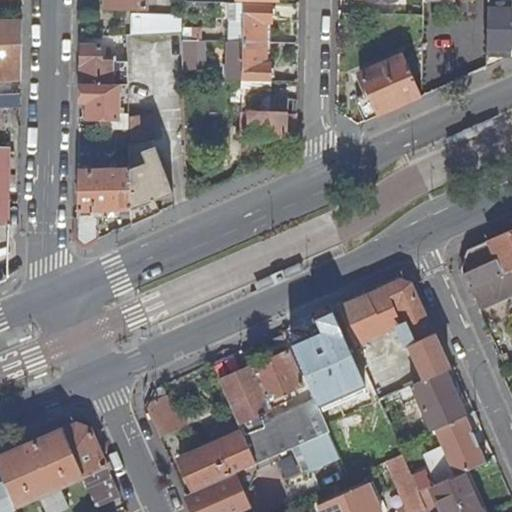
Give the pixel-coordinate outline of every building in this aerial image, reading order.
[(511,1),(489,1),(487,57),(511,57),(511,50),(511,49),(511,1)] [(230,3),(230,42),(265,43),(265,23),(271,23),(271,4),(230,3)] [(133,15),(133,36),(184,34),(184,16),(133,15)] [(0,44),(24,43),(24,20),(0,21),(0,44)] [(230,42),(230,81),(242,82),(255,82),(268,82),(269,82),(270,64),(264,64),(265,43),(230,42)] [(0,78),(23,77),(24,43),(0,44),(0,78)] [(84,45),(83,84),(114,84),(114,61),(103,60),(103,45),(84,45)] [(360,74),(368,92),(359,97),(358,104),(366,122),(423,97),(423,96),(403,55),(360,74)] [(487,57),(487,68),(511,57),(487,57)] [(242,82),(241,136),(297,136),(298,114),(255,113),(255,97),(255,82),(242,82)] [(255,82),(255,97),(267,97),(268,82),(255,82)] [(114,84),(83,84),(82,103),(91,103),(91,120),(103,120),(103,129),(130,130),(130,119),(120,119),(121,84),(114,84)] [(0,91),(0,197),(13,197),(14,146),(0,145),(0,104),(12,105),(11,92),(0,91)] [(11,92),(12,105),(22,105),(22,92),(11,92)] [(130,119),(130,130),(131,145),(137,144),(146,143),(153,140),(153,114),(130,114),(130,119)] [(494,127),(491,120),(445,140),(448,148),(494,127)] [(132,166),(132,170),(133,210),(134,225),(161,212),(157,201),(174,193),(155,148),(143,153),(145,159),(132,166)] [(81,171),(80,239),(88,245),(100,240),(101,211),(133,210),(132,170),(81,171)] [(0,197),(0,222),(12,223),(13,197),(0,197)] [(462,271),(479,310),(511,295),(503,274),(511,269),(511,231),(467,251),(462,271)] [(303,273),(299,266),(254,286),(257,294),(303,273)] [(337,308),(354,345),(405,322),(411,337),(402,341),(405,347),(409,346),(414,356),(425,380),(446,371),(449,369),(438,346),(437,347),(433,336),(410,285),(401,280),(337,308)] [(290,345),(305,380),(353,358),(332,310),(314,318),(320,332),(290,345)] [(252,368),(269,408),(285,401),(282,394),(301,386),(287,353),(252,368)] [(269,408),(252,368),(219,382),(237,424),(265,412),(269,410),(269,408)] [(357,375),(363,390),(372,386),(368,376),(365,371),(357,375)] [(409,387),(379,401),(384,412),(412,400),(413,402),(417,400),(432,432),(435,431),(466,417),(446,371),(425,380),(409,387)] [(146,409),(159,438),(185,427),(171,394),(149,403),(146,409)] [(265,412),(237,424),(241,434),(255,465),(329,433),(315,401),(268,420),(265,412)] [(435,431),(456,476),(464,472),(487,462),(472,429),(481,425),(475,413),(466,417),(435,431)] [(64,431),(85,477),(84,477),(98,509),(123,498),(93,431),(77,425),(64,431)] [(0,468),(4,478),(17,507),(41,496),(48,511),(61,511),(71,508),(62,487),(84,477),(85,477),(64,431),(0,458),(0,468)] [(180,460),(193,489),(212,481),(213,483),(217,481),(237,473),(255,465),(241,434),(230,439),(192,455),(180,460)] [(228,434),(191,450),(192,455),(230,439),(228,434)] [(389,462),(410,511),(422,511),(427,510),(419,493),(413,480),(403,456),(389,462)] [(431,488),(441,511),(481,511),(464,472),(456,476),(434,486),(431,488)] [(218,484),(185,498),(191,511),(236,511),(247,507),(241,493),(245,491),(237,473),(217,481),(218,484)] [(428,474),(413,480),(419,493),(431,488),(434,486),(428,474)] [(0,511),(19,511),(17,507),(4,478),(0,479),(0,511)] [(386,511),(376,479),(316,498),(320,511),(386,511)]
